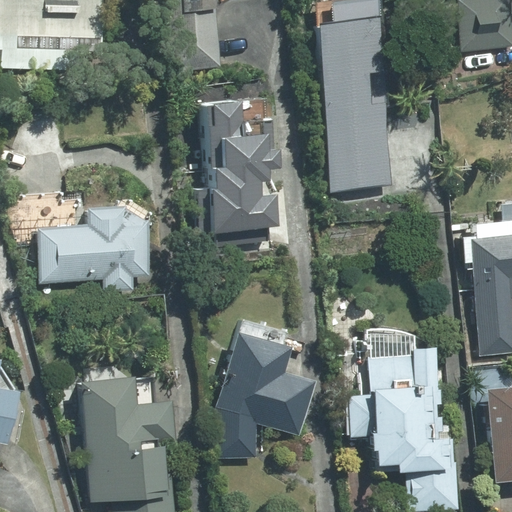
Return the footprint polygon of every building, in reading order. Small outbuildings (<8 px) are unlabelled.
[(96,0),(0,0),(0,67),(95,73),(96,0)] [(157,0),(166,71),(214,64),(206,0),(157,0)] [(450,0),(456,53),(507,48),(499,0),(450,0)] [(362,15),(299,22),(324,194),(384,187),(362,15)] [(258,107),(187,116),(204,253),(258,246),(251,192),(281,188),(273,117),(267,111),(258,107)] [(136,218),(27,228),(32,282),(141,276),(136,218)] [(511,277),(511,231),(459,238),(474,356),(509,352),(500,279),(511,277)] [(279,348),(227,333),(205,410),(209,458),(250,455),(247,423),(290,435),(305,382),(271,372),(279,348)] [(399,511),(452,507),(445,436),(432,437),(423,345),(354,351),(364,466),(383,464),(384,477),(396,476),(399,511)] [(122,378),(69,385),(82,503),(105,502),(106,511),(168,511),(164,474),(152,475),(148,443),(165,441),(159,402),(125,405),(122,378)] [(511,478),(511,386),(475,389),(481,480),(511,478)]
